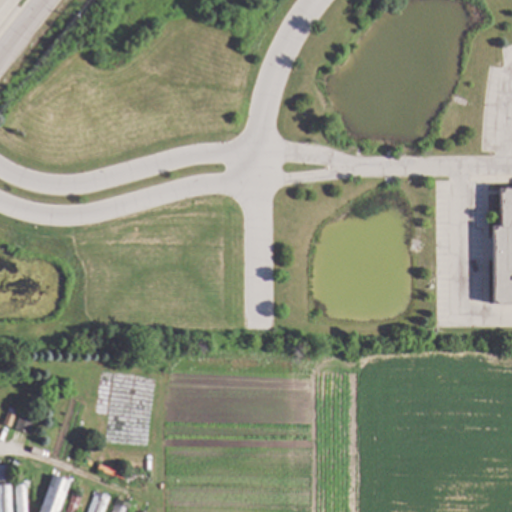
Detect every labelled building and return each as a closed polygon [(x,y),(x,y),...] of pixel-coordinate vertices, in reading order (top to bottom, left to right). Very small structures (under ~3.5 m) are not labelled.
[(511,301),(494,301),(494,225),(500,225),(501,186),(511,186),(511,301)] [(16,415),(12,427),(4,424),(9,412),(16,415)] [(36,418),(30,434),(16,428),(22,412),(36,418)] [(105,447),(101,459),(87,454),(91,442),(105,447)] [(13,511),(0,511),(0,464),(12,464),(13,511)] [(71,480),(60,511),(39,511),(53,474),(71,480)] [(27,511),(17,511),(17,484),(26,484),(27,511)] [(112,497),(105,511),(88,511),(97,491),(112,497)] [(63,511),(74,511),(78,496),(68,493),(63,511)] [(133,504),(130,510),(129,510),(128,511),(112,511),(116,504),(114,504),(117,497),(133,504)]
